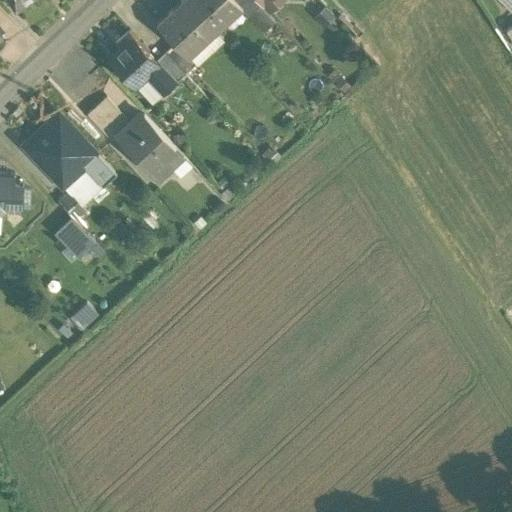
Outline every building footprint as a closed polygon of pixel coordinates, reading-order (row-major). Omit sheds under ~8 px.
[(30,0),(7,0),(15,11),(30,0)] [(233,0),(184,0),(184,1),(215,33),(241,10),(237,6),(238,5),(233,0)] [(233,0),(238,5),(237,6),(241,10),(248,17),(259,6),(253,0),(233,0)] [(184,1),(158,25),(175,44),(188,58),(215,33),(184,1)] [(156,62),(128,33),(116,44),(121,50),(109,61),(133,88),(145,77),(164,96),(176,84),(156,62)] [(188,58),(175,44),(165,54),(184,75),(195,66),(188,58)] [(165,54),(164,54),(156,62),(176,84),(185,76),(184,75),(165,54)] [(117,87),(107,94),(126,118),(136,110),(117,87)] [(106,98),(87,116),(111,142),(116,137),(115,136),(129,123),(106,98)] [(98,155),(58,113),(23,145),(51,175),(54,171),(60,171),(69,181),(84,168),(98,155)] [(176,148),(144,115),(132,126),(129,123),(115,136),(116,137),(158,181),(175,165),(167,157),(176,148)] [(84,168),(69,181),(60,171),(54,171),(51,175),(63,188),(63,187),(69,192),(82,205),(102,187),(84,168)] [(14,175),(0,174),(0,222),(0,215),(6,209),(21,210),(22,189),(22,183),(14,183),(14,175)] [(30,190),(22,189),(21,210),(29,210),(30,190)] [(82,205),(69,192),(59,202),(73,218),(76,220),(85,211),(86,210),(82,205)] [(73,218),(53,236),(78,263),(98,244),(73,218)] [(96,269),(89,282),(117,296),(124,284),(96,269)] [(97,314),(88,303),(71,316),(80,327),(97,314)]
